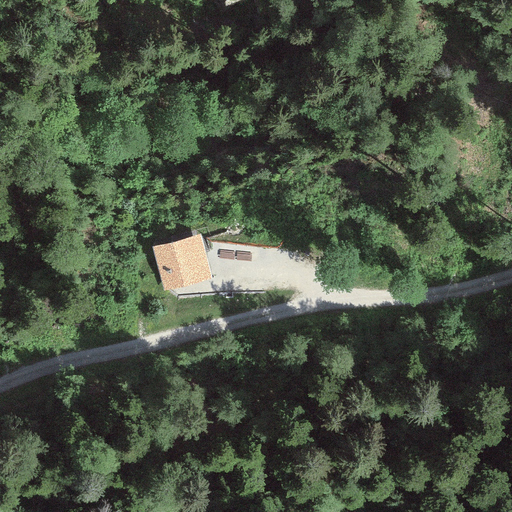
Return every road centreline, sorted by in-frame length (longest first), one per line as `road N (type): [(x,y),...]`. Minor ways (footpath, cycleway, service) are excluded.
road 1 (track): [(0,392),(114,350),(511,274)]
road 2 (track): [(35,0),(149,60),(203,72)]
road 3 (track): [(357,303),(286,278),(220,271)]
